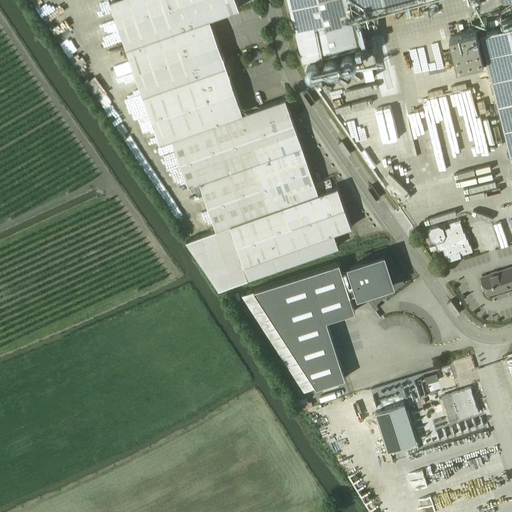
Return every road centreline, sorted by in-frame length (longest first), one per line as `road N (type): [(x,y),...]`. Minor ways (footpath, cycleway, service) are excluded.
road 1 (unclassified): [(511,336),(483,339),(462,326),(292,78),(272,0)]
road 2 (unknown): [(336,324),(422,347),(472,334),(497,417)]
road 3 (unknown): [(497,417),(385,460),(397,480)]
